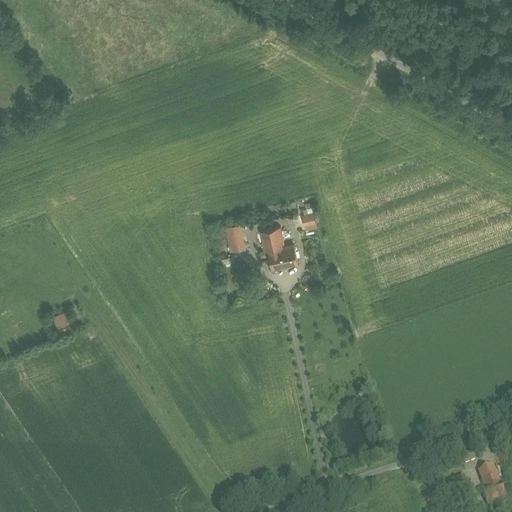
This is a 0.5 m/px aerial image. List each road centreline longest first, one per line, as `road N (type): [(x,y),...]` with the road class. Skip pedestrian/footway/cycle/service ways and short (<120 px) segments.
road 1 (unclassified): [(511,137),(278,0)]
road 2 (unclassified): [(511,422),(259,511)]
